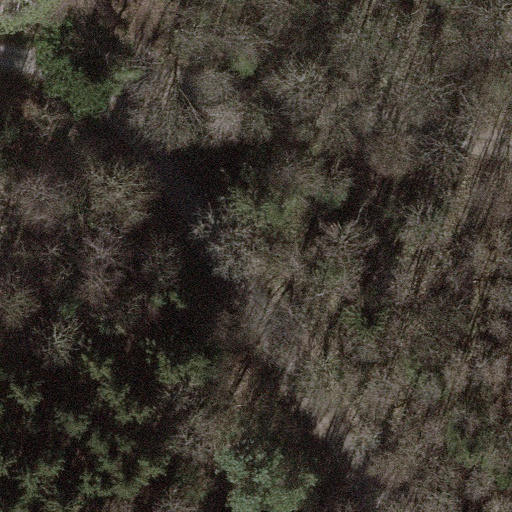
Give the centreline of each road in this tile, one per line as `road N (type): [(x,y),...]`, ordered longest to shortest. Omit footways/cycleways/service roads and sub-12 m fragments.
road 1 (track): [(385,511),(231,259),(70,59)]
road 2 (track): [(70,59),(511,144)]
